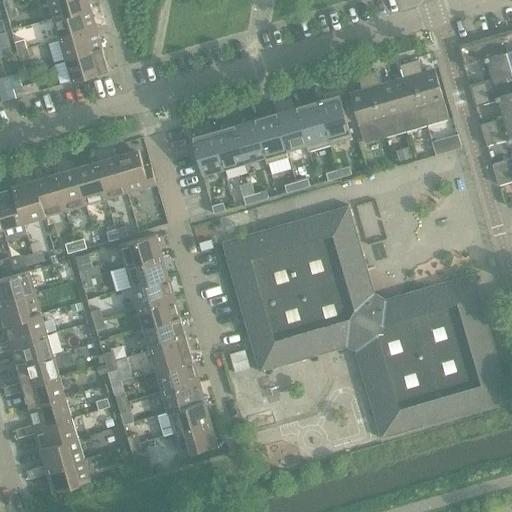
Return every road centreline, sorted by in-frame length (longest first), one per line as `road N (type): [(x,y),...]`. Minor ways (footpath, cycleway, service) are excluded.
road 1 (residential): [(230,417),(144,100)]
road 2 (residential): [(435,14),(144,100)]
road 3 (residential): [(144,100),(0,143)]
